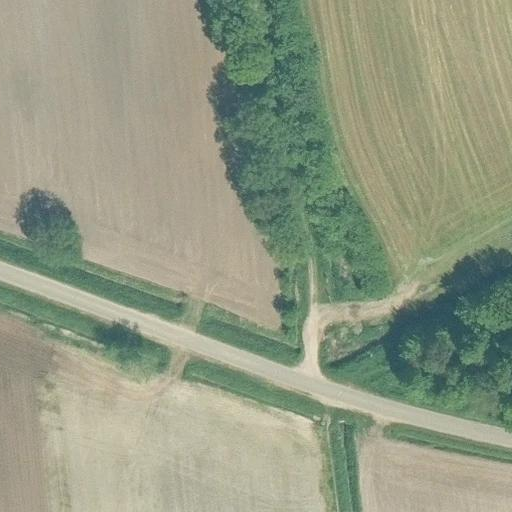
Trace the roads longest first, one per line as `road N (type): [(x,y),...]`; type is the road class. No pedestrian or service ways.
road 1 (unclassified): [(0,269),(326,390),(511,438)]
road 2 (track): [(254,0),(270,105),(312,259),(304,382)]
